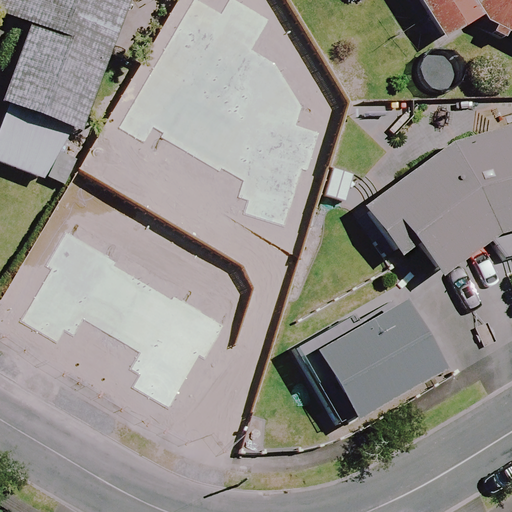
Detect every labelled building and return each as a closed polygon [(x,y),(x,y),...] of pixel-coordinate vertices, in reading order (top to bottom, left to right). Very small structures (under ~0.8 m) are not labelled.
[(0,172),(37,187),(55,194),(64,172),(47,165),(56,141),(58,136),(69,141),(125,2),(128,0),(0,0),(0,21),(23,31),(0,87),(0,172)] [(511,0),(395,0),(427,49),(465,25),(511,53),(511,0)] [(242,129),(233,139),(177,92),(121,159),(176,205),(157,228),(208,271),(284,182),(259,160),(267,150),(242,129)] [(511,233),(511,127),(440,148),(430,133),(365,175),(342,214),(379,270),(403,254),(423,285),(492,239),(511,233)] [(396,304),(294,363),(310,390),(317,386),(341,427),(435,373),(396,304)]
